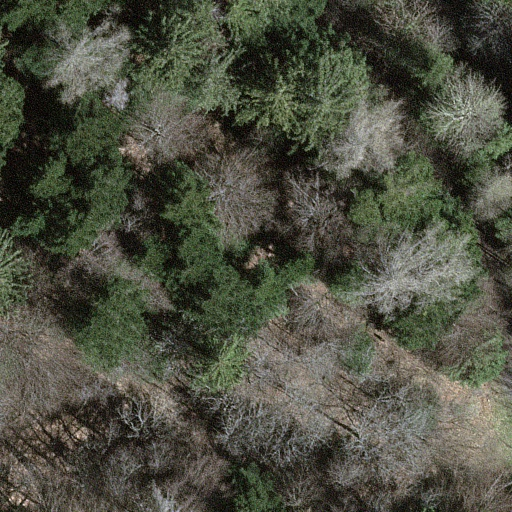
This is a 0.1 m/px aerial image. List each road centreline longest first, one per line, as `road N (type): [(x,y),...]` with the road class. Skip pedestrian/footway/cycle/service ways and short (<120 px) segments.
road 1 (track): [(511,322),(497,263),(462,191),(381,93),(319,0)]
road 2 (track): [(511,123),(440,0)]
